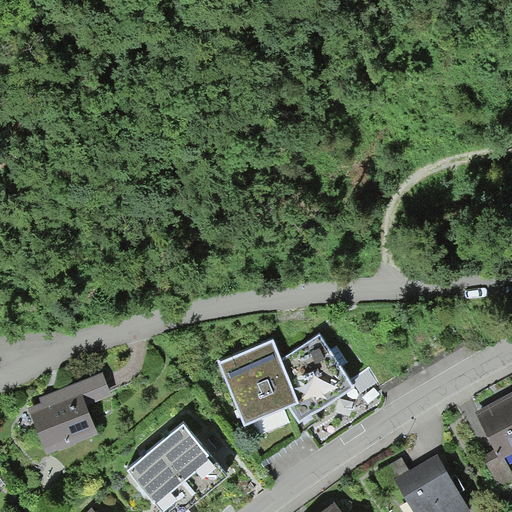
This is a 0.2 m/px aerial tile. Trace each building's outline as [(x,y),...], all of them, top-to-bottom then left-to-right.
[(439,319),(369,362),(382,384),(453,341),(439,319)] [(274,345),(219,367),(245,431),(290,410),(300,427),(355,392),(318,338),(281,363),(274,345)] [(103,376),(40,401),(42,405),(29,410),(48,457),(97,438),(86,408),(111,398),(103,376)] [(511,395),(471,418),(495,461),(484,467),(497,491),(511,483),(511,476),(503,461),(511,456),(511,395)] [(183,425),(128,472),(162,511),(186,511),(227,478),(183,425)] [(470,511),(437,454),(408,471),(402,460),(377,475),(385,489),(396,482),(413,511),(470,511)]
